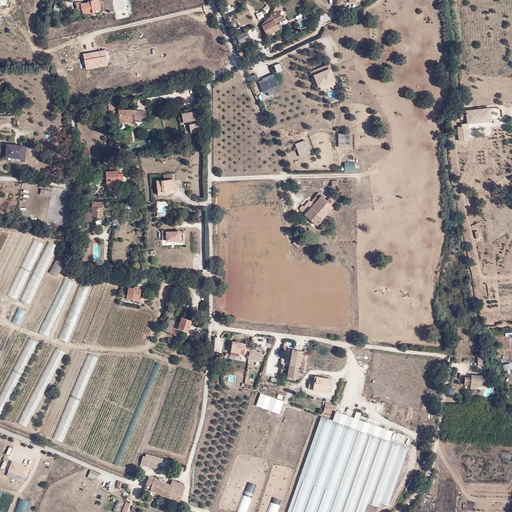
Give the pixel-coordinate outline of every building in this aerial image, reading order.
[(90,2),(88,2),(81,3),(81,2),(76,2),(77,11),(82,10),(83,14),(92,13),(92,10),(99,9),(98,0),(92,0),(90,0),(90,2)] [(279,11),(278,11),(273,14),(271,15),(270,17),(261,25),(267,35),(278,29),(279,29),(282,27),(281,25),(279,22),(283,20),(279,11)] [(314,71),(316,76),(330,70),(331,73),(333,72),(329,64),(314,71)] [(314,76),(319,88),(335,81),(331,73),(330,70),(316,76),(314,76)] [(264,93),(278,87),(274,76),(259,83),(264,93)] [(118,101),(108,102),(108,112),(113,111),(113,116),(119,116),(119,122),(133,122),(133,120),(146,121),(146,116),(146,111),(132,110),(119,110),(118,101)] [(491,120),(489,108),(459,111),(460,118),(466,117),(467,123),(491,120)] [(25,162),(26,147),(7,145),(6,154),(3,154),(3,159),(22,160),(22,162),(25,162)] [(107,182),(115,181),(119,181),(118,166),(110,167),(110,171),(102,171),(103,176),(107,175),(107,182)] [(174,190),(173,178),(164,179),(157,180),(158,195),(165,194),(165,191),(174,190)] [(313,204),(304,214),(316,225),(333,206),(333,205),(335,203),(329,198),(327,200),(319,192),(310,201),(313,204)] [(299,209),(304,214),(313,204),(310,201),(308,199),(299,209)] [(104,202),(92,201),(92,212),(84,212),(86,223),(94,220),(94,217),(103,217),(104,202)] [(16,299),(44,243),(34,239),(7,295),(16,299)] [(58,246),(48,242),(19,301),(29,305),(58,246)] [(57,275),(67,256),(60,252),(50,271),(57,275)] [(126,298),(132,299),(132,298),(139,298),(140,289),(128,287),(126,298)] [(19,325),(25,312),(17,308),(11,321),(19,325)] [(187,331),(191,320),(181,317),(179,322),(174,320),(177,312),(170,310),(164,331),(175,335),(178,327),(187,331)] [(250,352),(250,347),(249,347),(249,344),(232,341),(231,351),(240,353),(244,353),(244,350),(250,352)] [(253,348),(250,347),(250,352),(248,359),(260,361),(261,353),(252,351),(253,348)] [(297,378),(298,371),(299,366),(301,351),(292,349),(288,377),(297,378)] [(464,385),(470,385),(477,385),(483,386),(484,376),(471,375),(471,378),(464,377),(464,385)] [(313,389),(313,390),(328,392),(330,378),(315,376),(314,381),(313,389)] [(242,511),(256,473),(258,468),(259,465),(261,466),(283,403),(260,395),(217,511),(242,511)] [(325,404),(323,413),(329,415),(332,406),(325,404)] [(306,409),(303,408),(302,411),(288,406),(250,511),(282,511),(312,427),(300,425),(306,409)] [(344,415),(337,413),(333,422),(322,418),(287,511),(339,511),(347,491),(336,486),(356,430),(367,434),(371,424),(354,417),(356,412),(347,409),(344,415)] [(300,425),(312,427),(317,413),(306,409),(300,425)] [(393,432),(371,424),(367,434),(356,430),(336,486),(347,491),(339,511),(363,511),(367,504),(378,508),(380,503),(387,506),(409,447),(389,440),(393,432)] [(169,468),(171,462),(146,455),(145,456),(143,456),(141,464),(159,469),(160,465),(169,468)] [(183,465),(171,462),(169,468),(182,471),(183,465)] [(161,493),(165,482),(148,476),(144,486),(161,493)] [(74,511),(83,489),(52,477),(38,511),(74,511)] [(170,484),(165,482),(161,493),(179,500),(183,489),(182,488),(183,485),(172,480),(170,484)]
